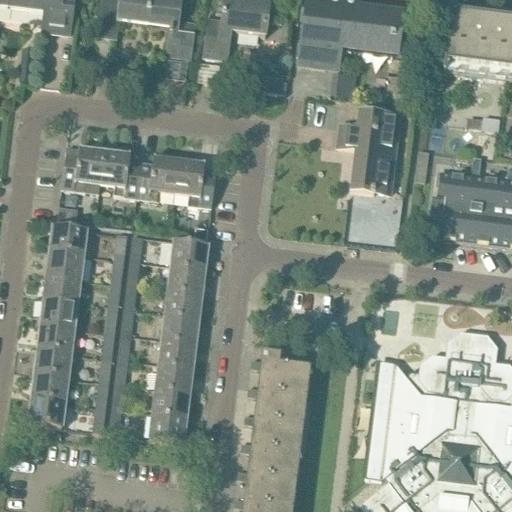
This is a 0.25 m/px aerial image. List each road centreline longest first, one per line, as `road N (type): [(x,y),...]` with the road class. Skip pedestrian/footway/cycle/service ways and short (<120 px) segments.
road 1 (residential): [(0,385),(32,106),(258,135),(243,253)]
road 2 (residential): [(511,290),(243,253)]
road 3 (residential): [(213,511),(243,253)]
